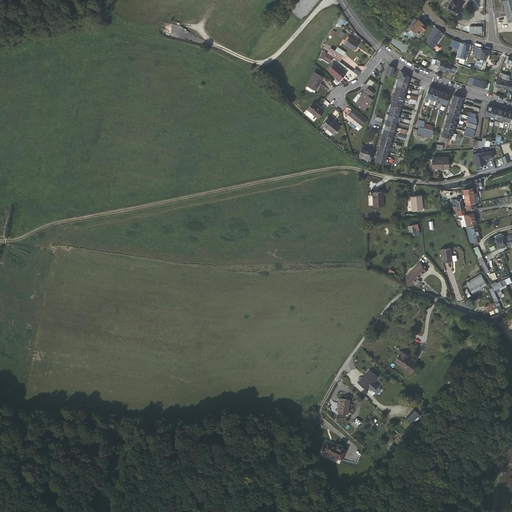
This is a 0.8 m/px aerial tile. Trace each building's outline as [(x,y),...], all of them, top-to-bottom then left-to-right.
[(452,0),(449,5),(448,7),(448,8),(457,14),(460,8),(457,7),(461,1),(458,0),(452,0)] [(511,21),(511,0),(501,0),(502,0),(502,1),(503,1),(503,0),(504,0),(506,4),(505,4),(505,5),(506,5),(506,8),(506,9),(507,9),(507,12),(507,13),(508,13),(509,16),(508,16),(508,17),(509,17),(510,20),(509,21),(510,21),(510,22),(511,22),(511,21)] [(419,18),(410,27),(417,33),(422,28),(423,29),(426,25),(419,18)] [(439,29),(435,26),(428,37),(431,39),(439,29)] [(439,29),(431,39),(428,44),(433,48),(443,33),(439,29)] [(343,43),(354,49),(357,44),(358,44),(358,42),(360,39),(349,33),(343,43)] [(456,56),(464,59),(465,59),(469,46),(460,43),(456,56)] [(414,52),(412,51),(407,59),(410,61),(415,53),(414,52)] [(324,52),(321,57),(331,62),(333,58),(324,52)] [(336,52),(332,56),(338,60),(340,61),(343,56),(336,52)] [(476,61),(474,66),(481,67),(483,59),(480,59),(480,61),(476,61)] [(438,69),(443,70),(446,62),(441,60),(438,69)] [(340,80),(347,72),(335,61),(328,69),(340,80)] [(446,62),(443,70),(449,72),(450,67),(451,63),(448,62),(446,62)] [(391,76),(394,67),(389,65),(386,74),(391,76)] [(315,87),(317,89),(325,76),(317,71),(309,84),(315,87)] [(400,71),(398,79),(407,82),(409,76),(404,73),(400,71)] [(431,86),(442,90),(444,86),(432,82),(431,86)] [(435,89),(429,87),(426,97),(430,99),(431,99),(435,89)] [(369,89),(366,93),(372,98),(375,94),(369,89)] [(440,90),(435,89),(431,99),(435,101),(436,101),(440,90)] [(449,94),(440,90),(436,101),(446,105),(449,94)] [(372,98),(366,93),(357,103),(364,110),(373,100),(372,98)] [(324,110),(313,101),(307,109),(318,117),(324,110)] [(459,113),(460,108),(450,105),(449,111),(459,113)] [(351,111),(346,116),(360,129),(365,123),(351,111)] [(382,122),(383,118),(383,115),(376,113),(375,120),(382,122)] [(329,116),(323,124),(334,132),(340,125),(329,116)] [(360,154),(369,157),(370,157),(371,151),(362,149),(360,154)] [(384,163),(388,152),(379,149),(375,161),(384,163)] [(444,170),(450,170),(449,164),(449,158),(433,159),(433,169),(444,169),(444,170)] [(468,187),(473,186),(474,192),(479,191),(478,182),(468,184),(468,187)] [(378,190),(372,190),(372,205),(383,205),(382,190),(378,190)] [(423,209),(421,195),(410,196),(412,211),(423,209)] [(474,240),(479,238),(477,227),(476,227),(469,229),(467,230),(468,235),(472,234),(473,238),(474,240)] [(505,240),(504,237),(504,235),(502,235),(499,236),(498,237),(501,248),(507,246),(505,240)] [(472,248),(477,259),(482,256),(477,246),(472,248)] [(442,262),(453,260),(451,248),(441,249),(442,262)] [(482,256),(477,259),(478,260),(478,261),(479,264),(481,267),(482,267),(485,272),(489,270),(482,256)] [(429,269),(423,264),(420,267),(425,271),(426,272),(429,269)] [(425,271),(420,267),(418,265),(404,280),(410,286),(425,271)] [(469,286),(484,279),(481,273),(466,280),(471,291),(472,291),(469,286)] [(505,281),(500,282),(497,283),(496,283),(492,285),(493,288),(494,290),(499,288),(511,283),(510,279),(509,275),(503,277),(505,281)] [(486,284),(484,279),(469,286),(472,291),(486,284)] [(494,290),(493,288),(490,290),(494,301),(499,299),(497,291),(500,290),(499,288),(494,290)] [(489,310),(493,308),(491,301),(484,303),(487,310),(489,310)] [(406,353),(401,349),(394,359),(410,370),(416,362),(405,355),(406,353)] [(363,376),(358,381),(368,389),(370,386),(375,389),(379,384),(375,380),(379,375),(370,368),(364,376),(363,376)] [(340,397),(338,411),(349,412),(351,398),(340,397)] [(417,410),(412,416),(417,420),(422,414),(417,410)] [(359,416),(354,422),(359,426),(364,420),(359,416)] [(326,452),(346,458),(349,449),(345,447),(346,445),(341,443),(340,446),(330,442),(326,452)]
